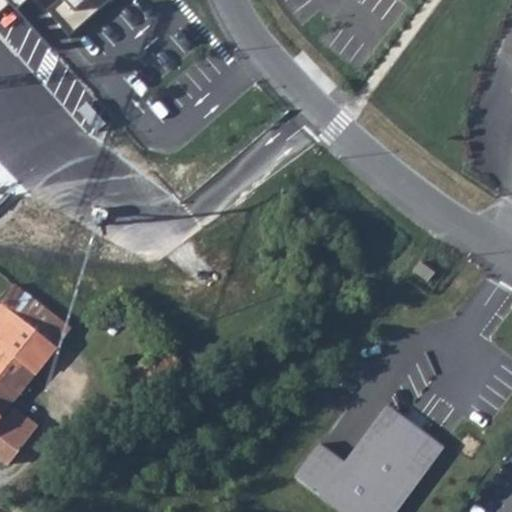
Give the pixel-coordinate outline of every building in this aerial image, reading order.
[(0,0),(9,9),(18,0),(52,0),(43,8),(68,37),(110,0),(0,0)] [(5,296),(26,313),(30,317),(44,295),(22,277),(5,296)] [(62,341),(77,322),(44,295),(30,317),(62,341)] [(0,339),(3,342),(26,313),(5,296),(0,302),(0,339)] [(152,346),(169,359),(204,316),(183,304),(152,346)] [(62,341),(30,317),(26,313),(3,342),(40,370),(62,341)] [(0,421),(13,405),(40,370),(3,342),(0,346),(0,421)] [(13,405),(0,421),(0,453),(10,461),(32,432),(26,429),(33,417),(13,405)] [(395,511),(443,448),(384,405),(344,462),(317,444),(292,477),(339,511),(395,511)]
